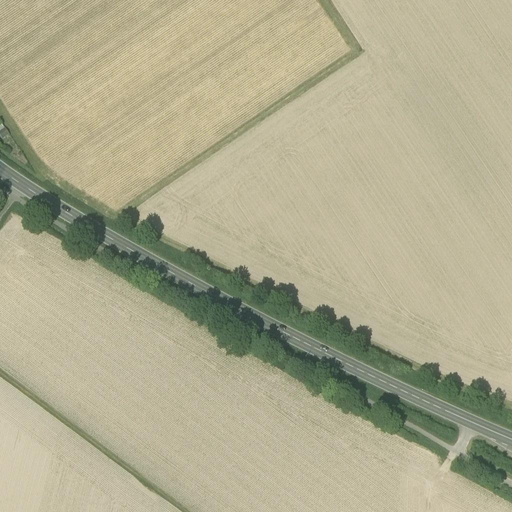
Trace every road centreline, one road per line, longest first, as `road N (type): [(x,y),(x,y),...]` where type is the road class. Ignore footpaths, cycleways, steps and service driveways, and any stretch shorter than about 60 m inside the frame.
road 1 (secondary): [(511,441),(246,316),(0,171)]
road 2 (track): [(0,375),(185,511)]
